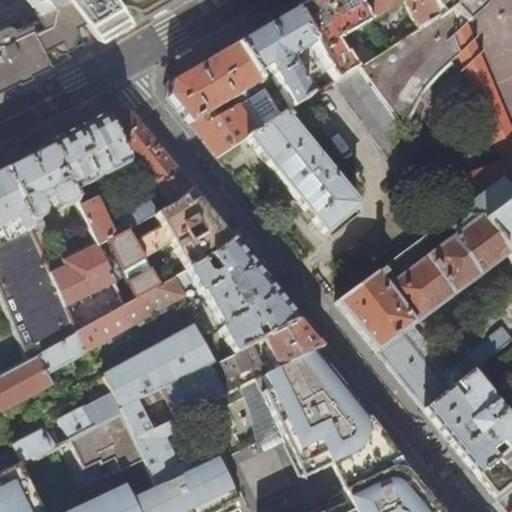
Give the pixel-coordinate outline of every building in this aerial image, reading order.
[(0,89),(20,80),(67,56),(64,51),(80,43),(72,28),(78,24),(83,22),(65,0),(61,0),(34,12),(32,12),(36,21),(12,32),(11,28),(9,27),(7,26),(3,26),(0,27),(0,89)] [(24,0),(34,12),(61,0),(24,0)] [(65,0),(83,22),(98,41),(126,24),(118,10),(111,0),(65,0)] [(127,7),(133,10),(135,11),(136,12),(137,12),(139,12),(140,12),(143,12),(165,0),(111,0),(118,10),(127,7)] [(314,0),(298,10),(293,12),(315,50),(334,84),(354,71),(344,55),(343,55),(335,42),(368,22),(354,0),(314,0)] [(354,0),(368,22),(400,3),(417,31),(438,18),(427,0),(354,0)] [(468,0),(427,0),(438,18),(417,31),(358,69),(400,126),(424,88),(429,81),(455,57),(457,55),(451,37),(465,24),(452,10),(468,0)] [(478,12),(483,7),(486,1),(486,0),(468,0),(452,10),(465,24),(478,12)] [(259,32),(235,46),(260,86),(270,80),(289,112),(307,101),(285,60),(307,48),(310,53),(315,50),(293,12),(259,32)] [(511,134),(465,24),(451,37),(457,55),(455,57),(467,86),(463,89),(471,109),(476,107),(484,126),(479,128),(487,148),(492,146),(499,161),(443,183),(453,198),(459,205),(461,209),(442,223),(452,238),(480,219),(482,221),(491,215),(478,197),(511,172),(511,134)] [(280,118),(260,86),(235,46),(202,66),(170,84),(167,99),(198,137),(216,159),(246,139),(280,118)] [(354,71),(334,84),(333,85),(412,193),(437,175),(400,126),(358,69),(354,71)] [(81,132),(47,149),(69,193),(123,163),(130,157),(163,198),(149,207),(141,195),(116,211),(123,223),(110,230),(94,198),(76,207),(94,244),(96,247),(150,215),(191,191),(154,145),(129,115),(114,112),(101,118),(102,121),(81,132)] [(284,116),(280,118),(246,139),(322,233),(324,235),(355,210),(299,139),(303,135),(291,119),(288,122),(284,116)] [(29,158),(3,171),(40,252),(53,246),(40,218),(43,212),(42,209),(50,205),(52,207),(59,210),(74,203),(69,193),(47,149),(29,158)] [(49,272),(40,252),(3,171),(0,172),(0,296),(27,360),(36,355),(77,332),(73,325),(65,306),(49,272)] [(511,260),(511,172),(478,197),(491,215),(482,221),(480,219),(452,238),(442,223),(334,303),(396,378),(423,411),(448,391),(454,386),(471,373),(484,363),(500,350),(511,341),(503,330),(448,372),(411,327),(506,256),(510,262),(511,260)] [(191,191),(150,215),(153,218),(157,216),(160,219),(168,214),(172,218),(169,220),(181,234),(189,229),(211,257),(232,241),(210,214),(191,191)] [(250,332),(259,327),(265,338),(297,321),(268,286),(262,278),(232,241),(211,257),(209,258),(216,273),(211,276),(207,275),(200,263),(185,272),(198,295),(200,294),(209,311),(219,329),(218,330),(231,355),(251,345),(255,343),(250,332)] [(96,247),(94,244),(60,260),(62,266),(49,272),(65,306),(113,282),(96,247)] [(124,306),(119,309),(128,326),(180,297),(171,280),(124,306)] [(115,301),(119,309),(124,306),(120,298),(115,301)] [(119,309),(92,324),(102,342),(123,330),(129,341),(135,338),(128,326),(119,309)] [(297,321),(265,338),(260,340),(269,358),(264,360),(267,367),(272,364),(276,372),(311,354),(321,350),(308,334),(297,321)] [(78,322),(73,325),(77,332),(82,329),(78,322)] [(154,328),(156,332),(164,328),(161,323),(154,328)] [(92,324),(82,329),(77,332),(36,355),(47,375),(87,353),(85,351),(102,342),(92,324)] [(100,378),(101,380),(104,384),(108,394),(119,413),(120,413),(207,368),(212,365),(191,328),(100,378)] [(251,345),(231,355),(218,362),(228,381),(261,364),(251,345)] [(507,358),(500,350),(484,363),(491,371),(507,358)] [(365,419),(311,354),(276,372),(264,377),(309,474),(337,461),(343,474),(349,488),(340,493),(341,494),(402,465),(388,448),(365,419)] [(36,355),(27,360),(0,375),(0,412),(52,384),(47,375),(36,355)] [(207,368),(120,413),(133,441),(151,433),(139,409),(155,400),(156,402),(164,398),(175,421),(188,415),(221,398),(207,368)] [(511,448),(511,425),(471,373),(454,386),(463,397),(456,402),(448,391),(423,411),(450,445),(477,477),(494,463),(488,454),(499,445),(505,454),(511,448)] [(64,442),(119,413),(108,394),(56,421),(62,434),(57,438),(60,444),(64,442)] [(133,441),(120,413),(119,413),(64,442),(73,459),(90,451),(92,454),(100,450),(111,470),(140,456),(133,441)] [(192,423),(188,415),(175,421),(179,430),(192,423)] [(175,421),(151,433),(133,441),(140,456),(155,486),(155,487),(198,467),(197,467),(192,456),(177,463),(165,439),(180,431),(179,430),(175,421)] [(229,511),(238,508),(215,459),(197,467),(198,467),(155,487),(155,486),(126,500),(119,486),(65,511),(42,511),(33,492),(26,479),(19,465),(10,448),(0,429),(0,511),(229,511)] [(43,430),(10,448),(19,465),(52,448),(43,430)] [(511,448),(505,454),(494,463),(477,477),(494,498),(511,483),(511,448)] [(441,511),(426,493),(402,465),(341,494),(340,493),(336,494),(332,505),(333,508),(326,511),(323,505),(308,511),(441,511)] [(37,490),(31,477),(26,479),(33,492),(37,490)]
